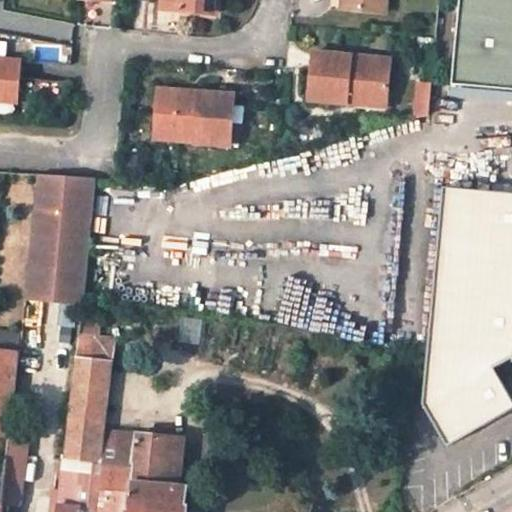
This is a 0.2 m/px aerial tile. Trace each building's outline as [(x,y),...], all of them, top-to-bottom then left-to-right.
[(160,0),(160,3),(177,4),(177,11),(216,15),(217,0),(160,0)] [(345,0),(345,9),(385,12),(385,0),(345,0)] [(511,93),(511,0),(458,0),(451,89),(511,93)] [(159,10),(177,11),(177,4),(160,3),(159,10)] [(385,106),(389,60),(311,53),(307,99),(385,106)] [(0,101),(16,103),(19,61),(0,59),(0,101)] [(420,83),(416,115),(430,117),(434,84),(420,83)] [(236,96),(159,89),(154,127),(171,129),(170,138),(194,140),(196,142),(231,144),(231,142),(233,125),(236,96)] [(233,125),(231,142),(240,142),(241,126),(233,125)] [(153,137),(170,138),(171,129),(154,127),(153,137)] [(95,178),(38,174),(26,298),(81,303),(95,178)] [(511,195),(437,191),(417,406),(439,448),(472,431),(506,414),(485,374),(502,363),(511,362),(511,195)] [(77,334),(99,337),(100,324),(79,321),(77,334)] [(114,339),(99,337),(77,334),(75,357),(112,362),(114,339)] [(0,435),(10,436),(12,420),(20,353),(0,351),(0,435)] [(105,430),(112,362),(75,357),(63,460),(101,464),(105,430)] [(10,440),(28,442),(30,421),(12,420),(10,436),(10,440)] [(129,467),(123,511),(183,511),(186,487),(179,486),(183,438),(105,430),(101,464),(129,467)] [(21,507),(28,442),(10,440),(3,505),(21,507)] [(101,464),(63,460),(62,469),(101,474),(101,464)] [(101,464),(101,474),(62,469),(57,511),(123,511),(129,467),(101,464)]
